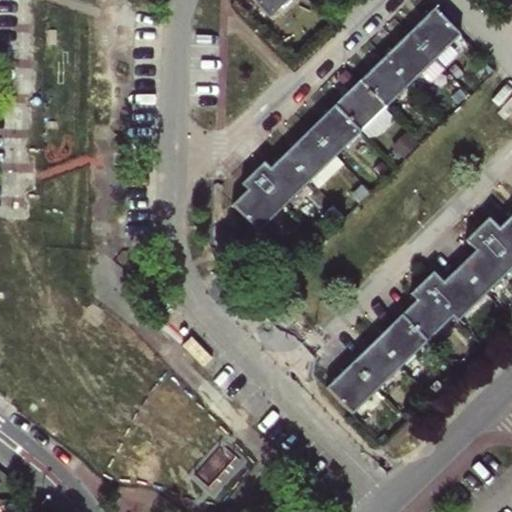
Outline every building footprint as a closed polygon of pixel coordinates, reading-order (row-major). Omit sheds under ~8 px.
[(256,0),(271,15),(288,0),(256,0)] [(432,13),(407,37),(433,65),(458,40),(432,13)] [(409,88),(433,65),(407,37),(384,61),(409,88)] [(359,85),(385,112),(409,88),(384,61),(359,85)] [(359,85),(334,110),(360,137),(385,112),(359,85)] [(309,134),(335,161),(360,137),(334,110),(309,134)] [(309,134),(285,158),(310,186),(335,161),(309,134)] [(264,166),(254,176),(286,210),(310,186),(285,158),(271,173),(264,166)] [(233,208),(259,236),(286,210),(254,176),(243,187),(248,193),(233,208)] [(511,262),(511,261),(511,209),(510,208),(495,223),(487,214),(475,225),(511,262)] [(483,289),(511,262),(475,225),(463,237),(472,247),(457,262),(483,289)] [(431,269),(420,280),(451,311),(455,316),(483,289),(457,262),(440,278),(431,269)] [(425,336),(451,311),(420,280),(409,290),(413,294),(399,309),(425,336)] [(374,333),(400,361),(425,336),(399,309),(374,333)] [(375,385),(400,361),(374,333),(349,358),(375,385)] [(349,410),(375,385),(349,358),(323,384),(349,410)]
